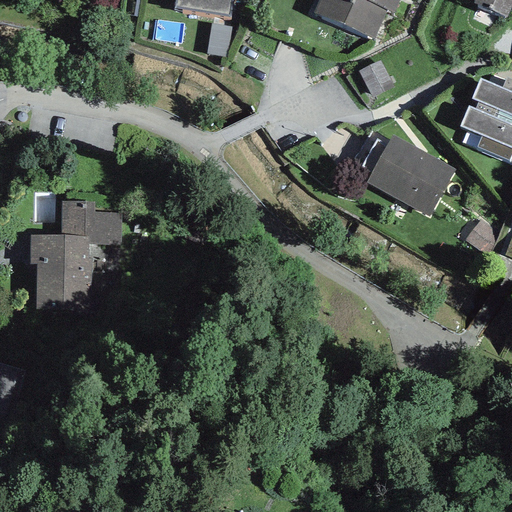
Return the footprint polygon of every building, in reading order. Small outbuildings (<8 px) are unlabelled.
[(232,0),(175,0),(175,6),(231,14),(232,0)] [(387,8),(369,0),(317,0),(312,12),(374,39),(387,8)] [(369,0),(387,8),(394,12),(399,0),(369,0)] [(511,0),(477,0),(477,1),(505,14),(511,0)] [(227,49),(228,23),(212,23),(212,48),(227,49)] [(358,72),(371,98),(393,87),(380,61),(358,72)] [(478,101),(476,104),(511,120),(511,78),(506,76),(501,87),(481,78),(472,98),(478,101)] [(511,120),(476,104),(475,108),(469,105),(460,125),(482,134),(477,145),(509,159),(511,153),(511,120)] [(361,168),(371,173),(367,182),(429,216),(455,168),(393,134),(386,145),(375,140),(361,168)] [(94,201),(62,200),(61,235),(88,236),(88,244),(120,244),(121,212),(93,212),(94,201)] [(61,235),(30,234),(29,262),(36,262),(35,308),(90,309),(91,258),(87,258),(88,244),(88,236),(61,235)] [(0,418),(12,422),(24,370),(0,362),(0,418)]
